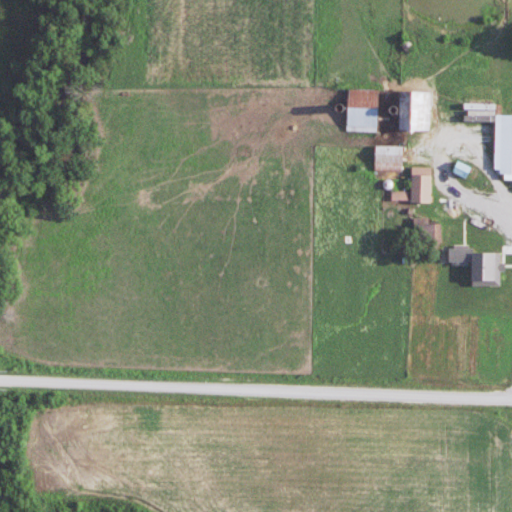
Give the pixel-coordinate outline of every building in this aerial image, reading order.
[(422,59),(468,59),(468,41),(422,41),(422,59)] [(378,89),(346,88),(345,131),(377,132),(378,89)] [(430,91),(398,91),(398,129),(430,129),(430,91)] [(511,167),(511,132),(501,132),(501,167),(511,167)] [(402,171),(402,146),(374,146),(374,171),(402,171)] [(464,176),(469,167),(458,161),(453,171),(464,176)] [(432,201),(432,167),(410,167),(410,201),(432,201)] [(473,213),(444,213),(444,242),(473,242),(473,213)] [(398,223),(399,241),(434,240),(434,221),(398,223)]
